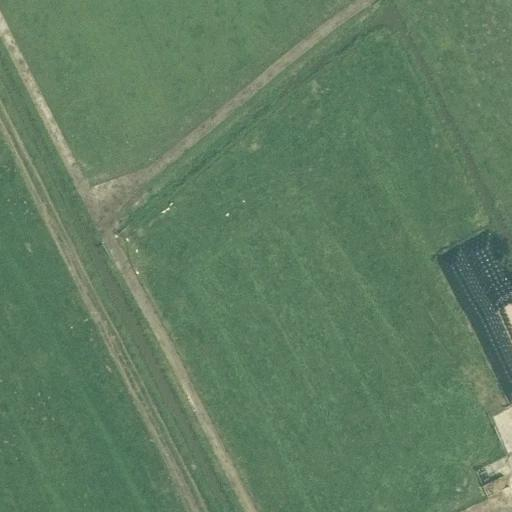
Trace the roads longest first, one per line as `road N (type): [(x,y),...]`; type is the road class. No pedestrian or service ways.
road 1 (track): [(252,511),(0,17)]
road 2 (track): [(98,209),(369,0)]
